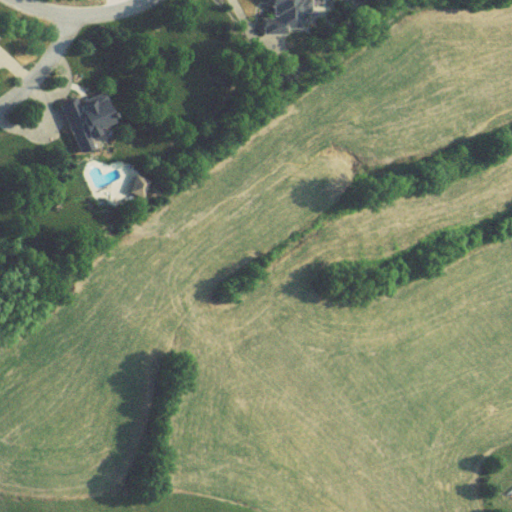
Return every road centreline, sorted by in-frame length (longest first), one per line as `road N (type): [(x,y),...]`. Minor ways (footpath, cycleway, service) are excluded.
road 1 (residential): [(2,0),(74,22),(128,14),(155,0)]
road 2 (residential): [(0,113),(46,75),(74,22)]
